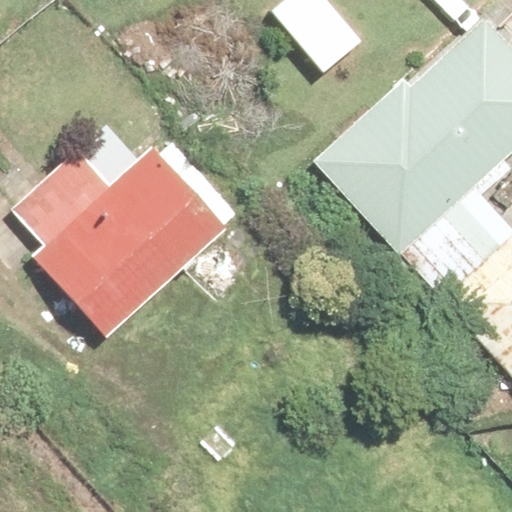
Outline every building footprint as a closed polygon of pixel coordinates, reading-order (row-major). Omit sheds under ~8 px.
[(399,261),(470,194),(511,155),(511,58),(481,25),(411,90),(404,82),(312,168),(399,261)] [(108,182),(75,146),(1,213),(37,252),(29,259),(105,343),(227,232),(148,146),(108,182)] [(511,239),(470,194),(399,261),(511,383),(511,239)] [(365,511),(238,375),(193,417),(250,478),(213,511),(365,511)] [(465,446),(440,422),(396,466),(421,491),(465,446)]
